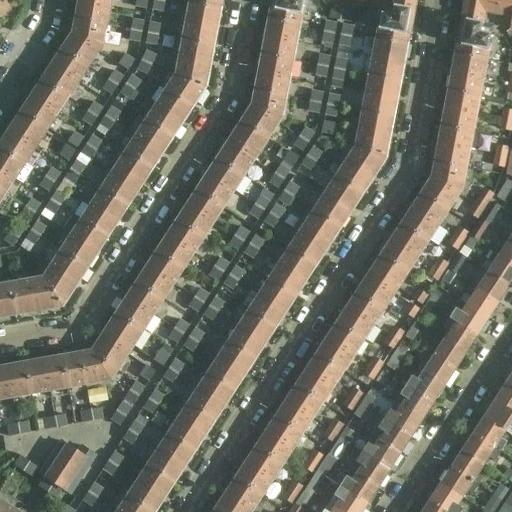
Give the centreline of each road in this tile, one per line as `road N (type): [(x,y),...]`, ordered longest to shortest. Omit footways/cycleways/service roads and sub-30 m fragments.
road 1 (residential): [(183,511),(409,168),(439,0)]
road 2 (residential): [(250,0),(228,99),(78,328),(0,342)]
road 3 (residential): [(511,330),(391,511)]
